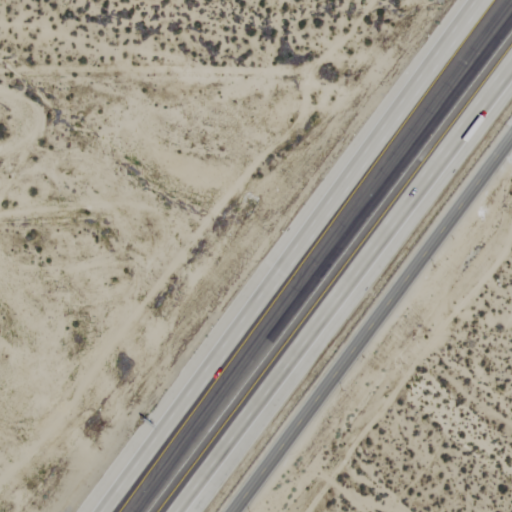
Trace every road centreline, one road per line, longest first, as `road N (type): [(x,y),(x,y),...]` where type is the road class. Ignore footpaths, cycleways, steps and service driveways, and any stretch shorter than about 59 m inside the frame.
road 1 (motorway): [(490,0),(113,511)]
road 2 (motorway): [(161,511),(511,45)]
road 3 (tertiary): [(230,511),(511,137)]
